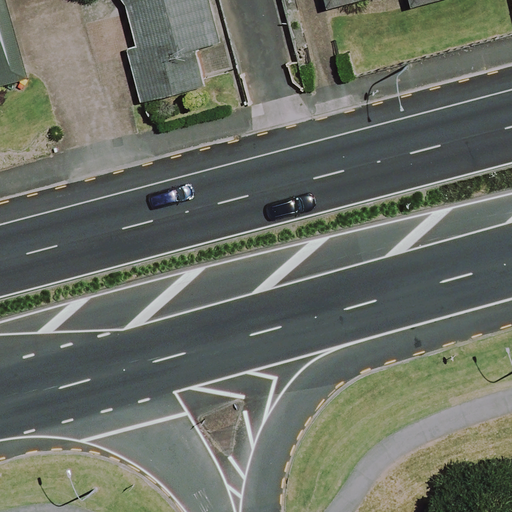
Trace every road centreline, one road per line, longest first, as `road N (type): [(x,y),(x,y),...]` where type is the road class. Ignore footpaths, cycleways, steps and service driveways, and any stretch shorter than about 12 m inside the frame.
road 1 (trunk): [(511,266),(0,402)]
road 2 (trunk): [(0,249),(511,117)]
